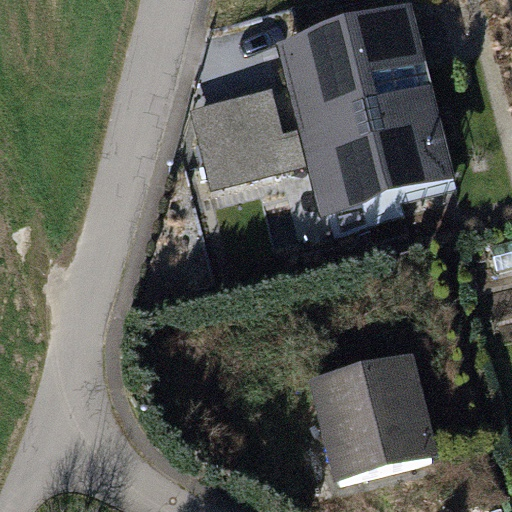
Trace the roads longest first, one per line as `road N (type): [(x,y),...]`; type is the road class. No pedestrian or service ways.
road 1 (residential): [(49,422),(169,0)]
road 2 (residential): [(245,511),(49,422)]
road 3 (track): [(78,320),(28,228),(0,145)]
